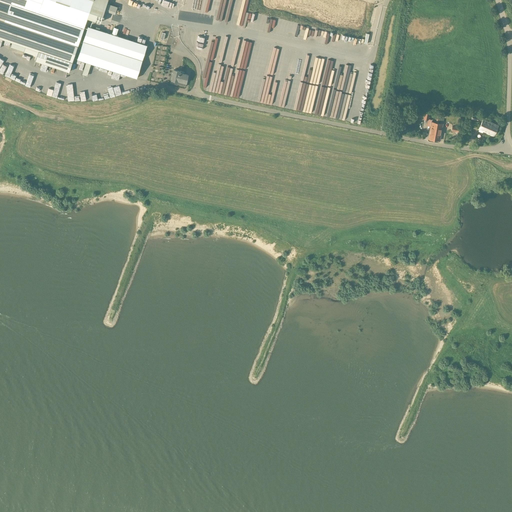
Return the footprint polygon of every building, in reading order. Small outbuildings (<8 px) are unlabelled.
[(0,0),(0,37),(25,47),(24,51),(37,56),(35,60),(69,72),(87,18),(100,22),(104,10),(115,14),(118,6),(107,3),(107,0),(0,0)] [(136,78),(147,45),(88,26),(77,59),(136,78)] [(235,37),(232,48),(237,50),(238,44),(241,45),(243,40),(235,37)] [(304,101),(308,102),(317,56),(315,55),(313,64),(309,63),(308,70),(306,70),(309,54),(306,54),(300,80),(303,81),(303,79),(305,80),(303,92),(299,91),(297,100),(293,99),(291,108),(297,110),(304,111),(306,105),(303,104),(304,101)] [(0,70),(14,78),(17,72),(12,69),(14,66),(9,63),(8,65),(2,62),(1,63),(0,62),(0,70)] [(174,70),(171,83),(177,85),(178,84),(180,85),(186,86),(188,74),(184,73),(184,71),(182,71),(174,70)] [(37,82),(38,80),(33,78),(30,87),(40,91),(42,84),(37,82)] [(101,89),(96,91),(96,94),(91,95),(92,101),(114,96),(113,91),(108,92),(109,95),(103,97),(101,89)] [(434,139),(438,116),(437,116),(436,122),(432,122),(432,119),(429,119),(430,113),(424,112),(423,119),(428,120),(427,125),(431,126),(429,139),(434,139)] [(438,116),(434,139),(440,140),(442,123),(438,123),(439,116),(438,116)] [(494,135),(498,125),(494,123),(484,119),(479,129),(483,131),(494,135)] [(472,127),(473,123),(467,121),(464,130),(470,132),(470,131),(472,127)]
